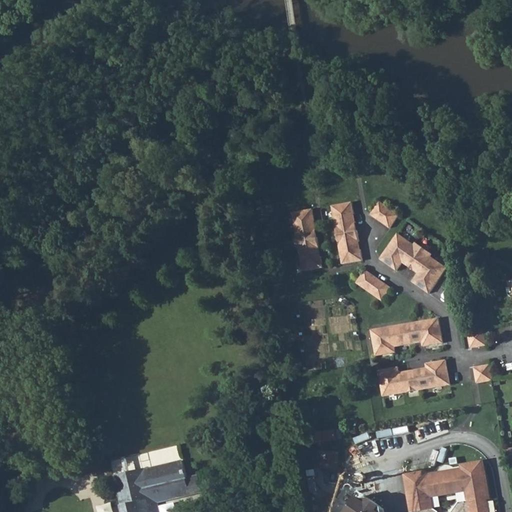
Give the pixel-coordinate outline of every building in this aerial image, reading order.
[(391,230),(401,217),(382,203),(372,216),(391,230)] [(352,217),(355,216),(354,205),(333,209),(343,265),(363,262),(361,251),(359,252),(357,244),(360,243),(358,232),(355,233),(352,217)] [(312,224),(316,223),(314,212),(294,215),(304,272),(324,269),(322,259),(318,259),(317,252),(321,251),(319,240),(315,241),(312,224)] [(405,261),(416,246),(400,235),(381,260),(397,272),(403,264),(400,262),(402,259),(405,261)] [(423,270),(432,258),(434,255),(418,244),(416,246),(405,261),(414,268),(416,265),(423,270)] [(448,270),(432,258),(423,270),(421,273),(423,275),(422,278),(419,276),(414,283),(429,295),(448,270)] [(421,273),(423,270),(416,265),(414,268),(405,261),(402,259),(400,262),(403,264),(419,276),(422,278),(423,275),(421,273)] [(391,287),(366,269),(357,282),(382,300),(391,287)] [(383,332),(382,329),(373,330),(377,356),(397,353),(396,347),(425,342),(425,346),(445,343),(441,319),(424,322),(425,325),(405,328),(405,325),(393,327),(394,330),(383,332)] [(471,348),(487,346),(484,330),(469,332),(471,348)] [(388,373),(388,371),(380,372),(384,398),(451,386),(447,362),(431,364),(432,367),(427,368),(427,370),(427,372),(410,375),(409,372),(401,374),(400,371),(388,373)] [(477,383),(493,381),(490,365),(475,367),(477,383)] [(314,441),(335,440),(335,429),(314,429),(314,441)] [(335,461),(334,467),(337,468),(338,452),(324,451),(322,466),(326,466),(327,456),(329,455),(335,461)] [(326,466),(334,467),(335,461),(329,455),(327,456),(326,466)] [(144,469),(143,469),(147,482),(152,481),(158,503),(191,495),(188,485),(189,485),(184,461),(145,470),(144,469)] [(347,511),(487,511),(488,509),(486,499),(488,498),(482,461),(465,464),(466,469),(462,470),(427,476),(423,476),(422,472),(405,474),(412,511),(415,510),(415,511),(384,511),(384,507),(370,499),(363,500),(358,497),(347,511)] [(484,461),(482,461),(488,498),(490,498),(484,461)] [(143,469),(114,476),(123,511),(122,511),(159,511),(158,503),(152,481),(147,482),(143,469)] [(403,475),(410,511),(412,511),(405,474),(403,475)]
